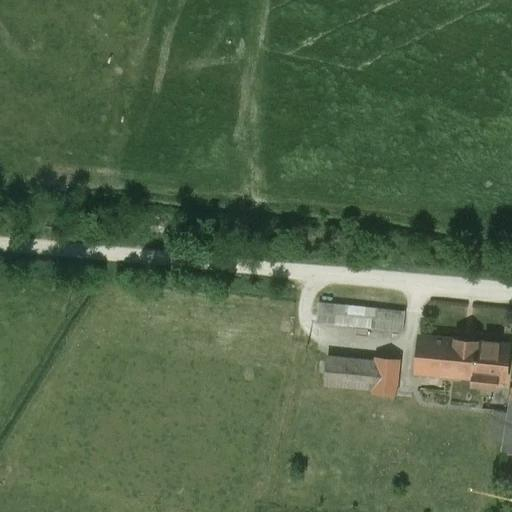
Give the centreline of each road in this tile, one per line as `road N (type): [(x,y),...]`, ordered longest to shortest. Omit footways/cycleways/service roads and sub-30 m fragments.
road 1 (unclassified): [(0,243),(511,294)]
road 2 (track): [(259,511),(313,274)]
